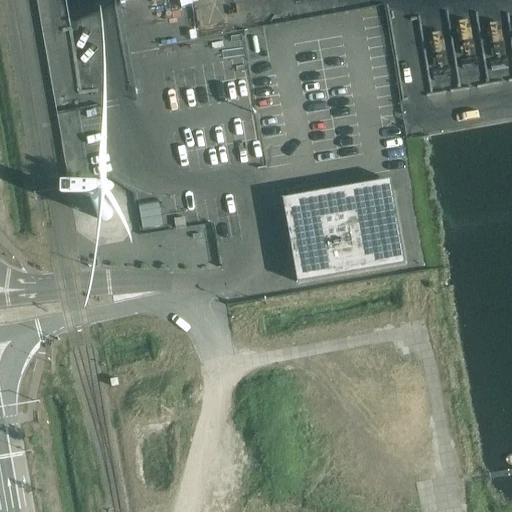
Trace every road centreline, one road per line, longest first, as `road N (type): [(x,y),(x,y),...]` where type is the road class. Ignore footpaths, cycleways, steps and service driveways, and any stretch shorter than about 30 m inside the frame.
road 1 (track): [(447,511),(419,334),(222,367),(186,288)]
road 2 (unclassified): [(0,317),(186,288)]
